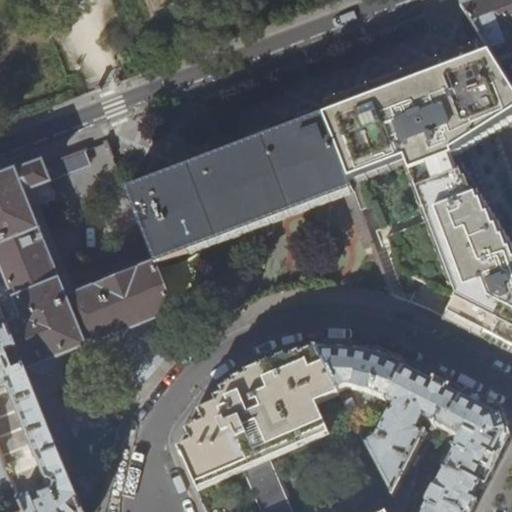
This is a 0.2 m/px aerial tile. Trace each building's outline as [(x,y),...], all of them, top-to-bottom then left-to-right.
[(511,0),(480,0),(479,1),(461,7),(488,50),(511,88),(511,0)] [(451,64),(322,113),(354,193),(391,297),(402,300),(412,304),(426,310),(442,318),(460,327),(488,341),(511,353),(511,88),(488,50),(481,52),(451,64)] [(158,267),(354,193),(322,113),(312,117),(272,132),(279,151),(256,160),(253,151),(236,158),(238,164),(231,167),(228,161),(211,167),(213,174),(206,176),(200,159),(182,166),(187,180),(179,183),(183,194),(160,203),(152,184),(127,194),(156,266),(65,304),(29,209),(55,199),(42,167),(8,180),(0,182),(0,309),(1,311),(4,319),(8,328),(17,351),(25,370),(119,331),(143,386),(156,372),(178,347),(183,343),(187,340),(158,267)] [(89,156),(49,170),(61,204),(102,190),(89,156)] [(8,328),(0,330),(0,395),(9,392),(43,482),(54,487),(54,495),(43,499),(41,494),(37,496),(37,495),(18,503),(21,511),(82,511),(64,467),(47,425),(25,370),(14,374),(7,355),(17,351),(8,328)] [(316,349),(322,361),(339,393),(346,390),(357,392),(364,393),(363,400),(371,403),(374,396),(380,399),(390,403),(407,368),(393,361),(391,360),(382,357),(372,353),(363,351),(356,350),(341,349),(316,349)] [(317,406),(341,396),(339,393),(322,361),(306,367),(304,361),(266,376),(272,391),(244,403),(218,414),(225,429),(192,443),(198,456),(192,458),(185,461),(195,486),(327,430),(317,406)] [(443,385),(407,368),(390,403),(396,407),(394,410),(391,414),(376,441),(367,446),(395,499),(402,503),(408,490),(401,486),(427,434),(419,430),(422,425),(432,431),(435,426),(446,432),(464,396),(443,385)] [(464,396),(446,432),(461,439),(451,460),(444,457),(439,465),(446,469),(482,487),(488,475),(504,445),(507,438),(499,414),(464,396)] [(351,399),(344,403),(351,416),(358,412),(351,399)] [(64,418),(47,425),(64,467),(81,460),(64,418)] [(0,506),(17,501),(0,458),(0,506)] [(291,511),(274,465),(248,475),(261,511),(291,511)] [(469,511),(482,487),(446,469),(435,491),(429,488),(425,497),(431,500),(424,511),(469,511)]
